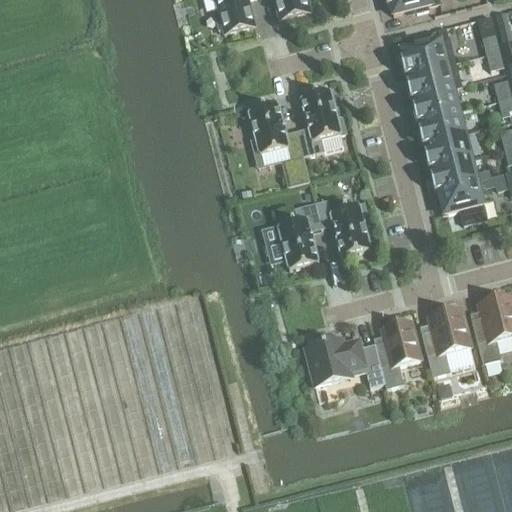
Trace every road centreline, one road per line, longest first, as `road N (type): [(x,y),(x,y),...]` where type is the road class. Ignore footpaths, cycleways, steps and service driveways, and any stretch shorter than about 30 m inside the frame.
road 1 (residential): [(433,290),(369,44)]
road 2 (track): [(56,511),(223,469)]
